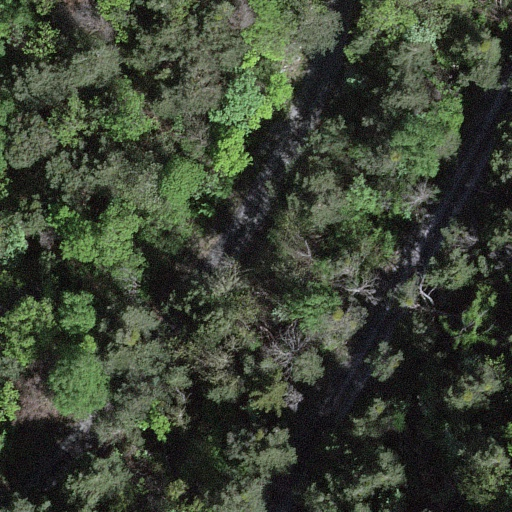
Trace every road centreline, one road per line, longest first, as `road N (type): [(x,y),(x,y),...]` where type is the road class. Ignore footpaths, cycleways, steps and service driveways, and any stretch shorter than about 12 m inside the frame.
road 1 (unclassified): [(21,511),(75,458),(268,212),(330,0)]
road 2 (unclassified): [(261,511),(367,332),(511,46)]
